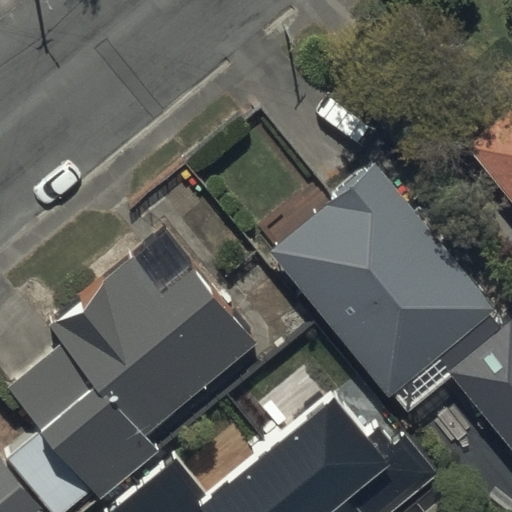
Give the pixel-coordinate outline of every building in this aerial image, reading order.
[(511,73),(458,120),(511,185),(511,73)] [(367,138),(262,225),(382,370),(429,331),(446,352),(476,328),(458,306),(486,283),(367,138)] [(2,435),(54,504),(89,473),(96,481),(154,433),(140,416),(251,323),(161,214),(48,309),(58,321),(3,367),(35,406),(2,435)] [(43,511),(1,455),(0,453),(0,511),(43,511)] [(436,511),(423,496),(403,511),(436,511)]
